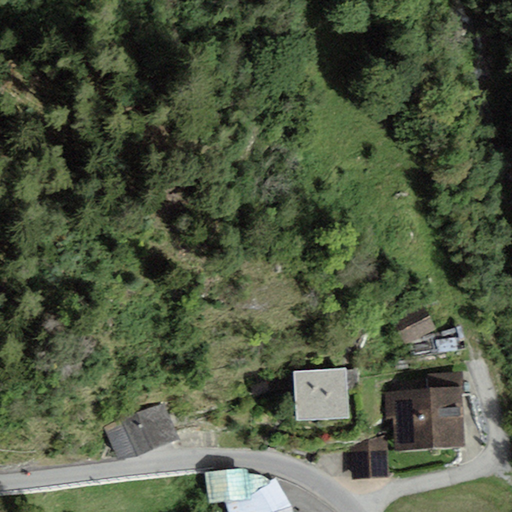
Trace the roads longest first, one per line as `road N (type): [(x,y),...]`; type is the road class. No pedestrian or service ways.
road 1 (tertiary): [(348,506),(310,477),(256,459),(0,481)]
road 2 (residential): [(348,506),(489,464),(499,439),(478,363)]
